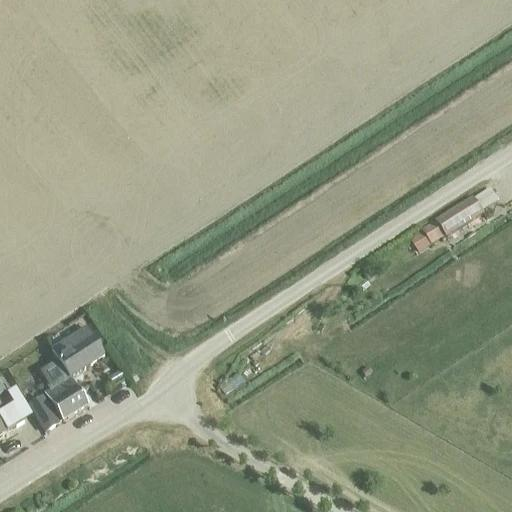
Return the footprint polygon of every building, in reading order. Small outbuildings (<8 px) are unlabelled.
[(489,185),(475,194),(483,206),(497,197),(489,185)] [(423,233),(432,247),(446,238),(448,240),(483,217),(472,200),(437,223),(437,224),(423,233)] [(70,381),(104,359),(86,331),(51,352),(58,363),(69,381),(45,396),(63,424),(87,409),(70,381)] [(0,439),(6,435),(25,423),(32,419),(14,388),(5,393),(13,407),(4,413),(0,407),(0,439)] [(43,400),(28,408),(44,433),(58,425),(43,400)]
